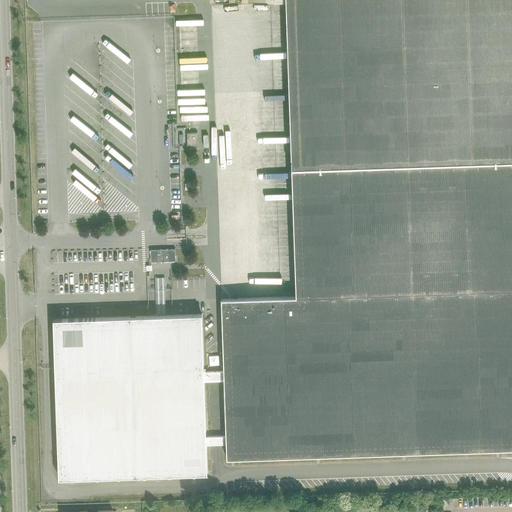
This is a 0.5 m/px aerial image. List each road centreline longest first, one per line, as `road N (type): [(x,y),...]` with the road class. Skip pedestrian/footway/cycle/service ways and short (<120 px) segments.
road 1 (tertiary): [(14,359),(2,0)]
road 2 (tertiary): [(19,511),(14,359)]
